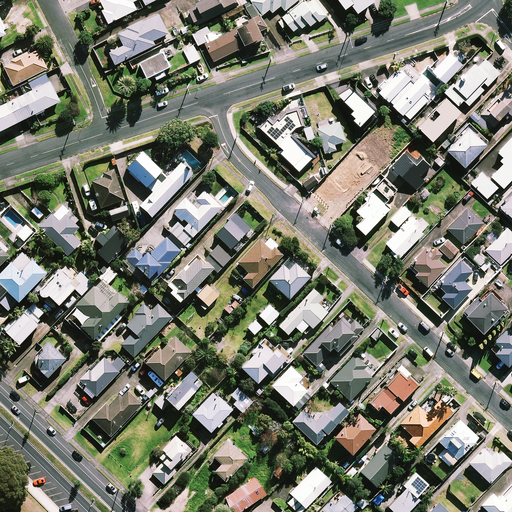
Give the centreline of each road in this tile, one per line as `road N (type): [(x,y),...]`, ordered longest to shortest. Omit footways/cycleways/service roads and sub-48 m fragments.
road 1 (residential): [(212,97),(241,163),(511,421)]
road 2 (residential): [(212,97),(406,35),(478,0)]
road 3 (secondary): [(0,396),(120,511)]
road 4 (residential): [(47,0),(105,132)]
road 5 (secondary): [(92,511),(0,420)]
